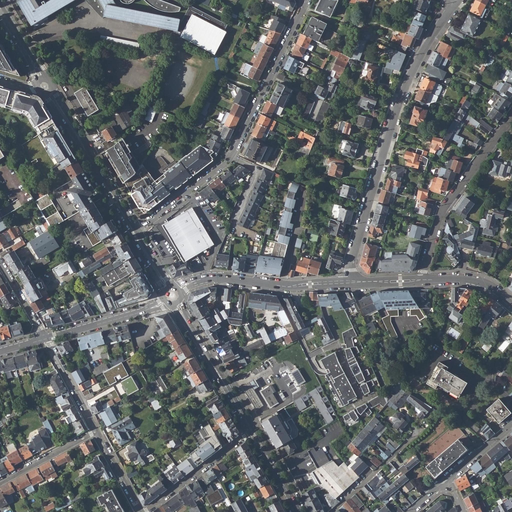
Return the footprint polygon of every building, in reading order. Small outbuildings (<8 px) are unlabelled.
[(182,36),(216,54),(227,33),(224,32),(228,25),(190,5),(183,21),(118,7),(116,4),(113,0),(32,0),(22,6),(35,27),(44,21),(43,20),(75,0),(99,0),(106,11),(105,17),(178,31),(183,34),(182,36)] [(120,0),(121,1),(123,2),(124,3),(127,4),(130,3),(133,2),(137,0),(144,0),(149,4),(155,9),(162,11),(170,13),(179,12),(181,8),(159,0),(120,0)] [(294,0),(281,0),(280,4),(287,7),(286,9),(292,11),(296,4),(294,0)] [(320,0),(316,11),(331,17),(338,1),(335,0),(320,0)] [(414,0),(411,7),(426,13),(431,0),(414,0)] [(475,0),(470,11),(480,16),(485,18),(489,11),(484,8),(486,5),(476,0),(475,0)] [(413,24),(422,28),(427,16),(417,12),(412,24),(413,24)] [(449,32),(463,38),(466,34),(473,37),(482,20),(479,18),(470,14),(460,31),(452,27),(449,32)] [(276,16),(272,15),(271,18),(274,20),(269,30),(270,30),(281,33),(286,25),(285,24),(286,20),(276,16)] [(313,17),(304,35),(312,39),(320,43),(327,46),(331,48),(338,33),(325,27),(327,24),(313,17)] [(422,28),(413,24),(412,24),(410,23),(406,34),(408,35),(416,38),(419,39),(423,29),(422,28)] [(360,36),(365,38),(367,32),(370,34),(370,32),(368,31),(363,29),(360,36)] [(264,44),(274,49),(281,33),(270,30),(264,44)] [(408,46),(413,48),(416,38),(408,35),(406,34),(405,34),(400,31),(397,37),(394,36),(394,38),(393,37),(391,41),(402,45),(407,48),(408,46)] [(446,36),(461,44),(463,38),(449,32),(446,36)] [(307,49),(312,39),(304,35),(301,34),(297,44),(306,48),(307,49)] [(139,51),(141,42),(101,35),(100,43),(139,51)] [(500,44),(503,46),(508,37),(505,35),(500,44)] [(359,40),(354,53),(361,56),(366,41),(364,40),(363,42),(359,40)] [(449,59),(450,60),(456,49),(442,42),(437,53),(443,57),(449,59)] [(0,70),(10,73),(16,70),(0,43),(0,70)] [(259,56),(268,60),(274,49),(264,44),(261,43),(260,44),(263,46),(258,55),(259,56)] [(292,54),(302,58),(304,53),(306,48),(297,44),(292,54)] [(389,68),(398,71),(399,71),(401,68),(406,55),(405,54),(400,52),(396,50),(389,68)] [(333,69),(341,73),(343,74),(350,57),(338,51),(336,54),(339,55),(333,69)] [(434,51),(427,62),(430,64),(436,67),(438,68),(441,69),(443,70),(449,59),(443,57),(437,53),(434,51)] [(492,52),(485,63),(488,64),(491,58),(493,55),(494,54),(492,52)] [(268,60),(259,56),(253,67),(263,71),(268,60)] [(290,56),(284,69),(294,74),(298,66),(302,68),(300,72),(306,75),(311,66),(290,56)] [(244,74),(258,81),(263,71),(253,67),(246,63),(243,69),(246,70),(244,74)] [(389,68),(370,63),(367,71),(369,71),(366,80),(376,83),(378,77),(376,77),(377,73),(382,75),(383,72),(400,77),(402,72),(399,71),(398,71),(389,68)] [(441,69),(438,68),(436,67),(430,64),(426,71),(430,73),(428,77),(430,78),(436,80),(436,79),(438,80),(440,81),(443,80),(444,80),(447,72),(443,70),(441,69)] [(503,75),(501,79),(504,80),(506,82),(511,85),(511,72),(509,70),(505,76),(503,75)] [(328,90),(335,93),(338,86),(340,80),(334,77),(328,90)] [(421,89),(434,95),(437,96),(437,95),(439,95),(442,88),(441,86),(436,83),(425,78),(421,89)] [(482,85),(489,89),(491,86),(479,78),(477,83),(481,85),(482,85)] [(511,95),(511,85),(506,82),(500,91),(511,98),(511,95)] [(270,102),(284,108),(291,93),(292,94),(294,89),(279,83),(270,102)] [(472,91),(477,94),(479,90),(478,89),(481,85),(477,83),(475,86),(472,91)] [(315,93),(325,98),(327,95),(333,97),(335,93),(328,90),(319,85),(315,93)] [(247,99),(249,96),(248,95),(250,92),(237,86),(235,90),(236,96),(234,102),(235,103),(245,108),(248,101),(247,99)] [(36,126),(36,128),(39,126),(42,132),(56,124),(42,102),(38,98),(0,87),(0,104),(15,108),(14,110),(15,111),(16,110),(23,112),(23,113),(24,113),(25,112),(25,111),(26,112),(28,112),(31,114),(33,117),(31,118),(32,120),(32,119),(36,126)] [(75,93),(88,116),(99,110),(85,87),(75,93)] [(416,99),(427,104),(428,101),(429,101),(431,98),(433,98),(434,95),(421,89),(416,99)] [(367,90),(365,94),(361,106),(372,110),(374,103),(376,104),(377,98),(376,98),(377,94),(367,90)] [(511,103),(496,94),(493,98),(494,101),(491,105),(491,106),(494,108),(502,114),(506,110),(505,109),(507,106),(508,107),(511,103)] [(460,106),(462,108),(466,100),(469,97),(466,95),(460,106)] [(300,116),(307,120),(315,102),(315,101),(314,99),(308,97),(300,116)] [(314,123),(321,126),(322,123),(325,115),(330,104),(330,103),(324,100),(314,123)] [(461,110),(466,113),(471,104),(466,100),(462,108),(461,110)] [(262,112),(271,116),(273,112),(280,116),(284,108),(270,102),(267,101),(262,112)] [(230,114),(239,119),(245,108),(235,103),(230,113),(230,114)] [(144,120),(151,122),(156,109),(150,107),(144,120)] [(411,125),(418,127),(420,122),(424,123),(428,111),(416,107),(414,113),(415,113),(411,125)] [(103,133),(108,141),(112,139),(113,141),(116,139),(115,137),(117,136),(112,126),(114,125),(118,131),(133,123),(124,108),(111,116),(107,120),(100,126),(99,125),(96,127),(100,134),(103,133)] [(502,114),(494,108),(491,113),(488,116),(497,123),(503,115),(502,114)] [(458,124),(461,126),(468,115),(466,113),(461,110),(456,118),(455,120),(454,121),(458,124)] [(194,124),(200,127),(205,116),(200,113),(194,124)] [(227,120),(224,125),(234,130),(239,119),(230,114),(227,120)] [(258,124),(272,131),(277,122),(262,115),(258,124)] [(357,125),(370,129),(373,119),(360,115),(357,125)] [(480,123),(490,131),(493,128),(481,119),(478,122),(480,123)] [(343,131),(350,134),(352,128),(351,128),(352,123),(340,120),(336,131),(342,133),(343,131)] [(453,133),(461,137),(462,135),(461,134),(454,131),(458,124),(454,121),(449,131),(453,133)] [(477,126),(488,135),(490,131),(480,123),(477,126)] [(78,161),(65,140),(56,124),(42,132),(41,133),(50,149),(51,150),(50,150),(52,155),(54,154),(59,163),(61,162),(65,169),(66,168),(68,167),(78,161)] [(224,139),(228,141),(234,130),(224,125),(221,124),(220,126),(223,128),(219,137),(224,139)] [(252,135),(261,139),(264,134),(268,136),(269,133),(276,136),(277,133),(272,131),(258,124),(252,135)] [(299,143),(311,149),(316,137),(301,131),(298,139),(293,136),(292,140),(299,143)] [(443,141),(447,142),(449,139),(459,143),(457,147),(463,149),(464,145),(462,144),(464,138),(461,137),(453,133),(449,131),(443,141)] [(220,147),(224,139),(219,137),(213,134),(206,148),(216,153),(218,154),(221,147),(220,147)] [(114,165),(125,182),(135,174),(140,166),(127,146),(131,144),(129,142),(126,144),(123,138),(116,143),(107,150),(106,151),(107,152),(109,151),(117,163),(114,165)] [(430,152),(435,154),(440,146),(444,148),(446,144),(448,145),(449,143),(447,142),(443,141),(434,138),(432,143),(435,144),(432,149),(431,148),(430,152)] [(265,141),(263,144),(253,139),(245,155),(256,160),(254,163),(263,168),(274,172),(284,150),(265,141)] [(102,143),(107,150),(116,143),(115,142),(114,143),(113,142),(111,143),(111,142),(108,143),(106,140),(102,143)] [(347,140),(343,154),(351,156),(355,157),(356,152),(358,153),(359,149),(357,149),(359,144),(347,140)] [(298,157),(306,161),(310,152),(311,150),(311,149),(299,143),(298,147),(301,148),(298,157)] [(181,162),(160,179),(170,192),(176,187),(177,189),(193,176),(191,175),(193,174),(194,175),(195,175),(196,174),(196,172),(197,171),(198,172),(215,159),(214,158),(217,156),(218,154),(216,153),(206,148),(202,146),(188,156),(187,155),(180,161),(181,162)] [(440,156),(444,148),(440,146),(435,154),(440,156)] [(421,155),(422,156),(423,154),(424,151),(417,149),(416,154),(407,151),(405,156),(409,158),(407,165),(418,168),(419,164),(426,167),(428,159),(423,156),(422,158),(421,155)] [(109,151),(107,152),(114,165),(117,163),(109,151)] [(329,174),(341,178),(344,167),(343,166),(345,160),(341,159),(331,156),(329,162),(332,163),(329,174)] [(457,172),(459,173),(463,163),(456,161),(454,160),(449,159),(446,169),(450,170),(457,172)] [(490,174),(499,176),(499,175),(506,177),(507,174),(511,175),(511,179),(511,160),(508,159),(507,163),(505,162),(504,165),(501,165),(501,166),(493,164),(490,174)] [(66,168),(72,178),(75,177),(84,171),(78,161),(68,167),(66,168)] [(150,210),(171,193),(170,192),(160,179),(157,181),(142,162),(140,166),(135,174),(125,182),(134,198),(140,208),(141,207),(145,213),(149,209),(150,210)] [(238,179),(238,180),(242,176),(250,169),(241,165),(232,172),(238,179)] [(391,179),(401,182),(403,176),(403,175),(404,172),(406,173),(407,170),(405,169),(405,168),(397,165),(396,168),(393,167),(392,171),(392,173),(393,174),(391,179)] [(438,177),(444,179),(450,181),(453,182),(457,172),(450,170),(446,169),(441,167),(438,177)] [(239,224),(249,229),(250,225),(254,217),(264,195),(263,194),(267,183),(269,184),(274,172),(263,168),(261,172),(262,172),(259,179),(257,179),(252,190),(254,190),(239,224)] [(232,183),(238,179),(232,172),(230,170),(220,178),(226,186),(231,182),(232,183)] [(75,177),(72,178),(76,185),(68,190),(80,210),(81,210),(93,202),(89,196),(96,192),(87,176),(84,171),(75,177)] [(442,190),(446,191),(447,191),(450,181),(444,179),(438,177),(434,176),(430,191),(441,194),(442,190)] [(210,186),(216,194),(226,186),(220,178),(210,186)] [(391,179),(389,178),(385,190),(391,192),(398,194),(401,182),(391,179)] [(258,263),(255,274),(260,275),(280,277),(284,260),(283,260),(285,254),(279,252),(280,249),(286,251),(290,237),(285,236),(288,228),(292,229),(294,224),(290,223),(293,213),(292,213),(293,208),(294,209),(296,200),(294,199),(296,193),(297,193),(300,184),(294,181),(289,191),(285,206),(286,206),(285,211),(284,210),(280,226),(281,226),(278,234),(280,234),(278,242),(276,241),(271,259),(260,256),(259,256),(258,263)] [(340,196),(353,199),(354,198),(355,197),(356,195),(355,193),(357,188),(344,184),(340,196)] [(199,194),(208,203),(213,200),(214,201),(219,197),(216,194),(210,186),(199,194)] [(429,190),(420,188),(417,200),(421,201),(427,202),(433,204),(436,205),(437,201),(428,198),(428,196),(427,196),(429,190)] [(379,202),(388,204),(391,192),(385,190),(382,189),(379,202)] [(46,190),(37,196),(39,199),(48,193),(46,190)] [(458,209),(466,216),(475,205),(466,198),(458,209)] [(417,213),(429,216),(433,204),(427,202),(421,201),(417,213)] [(93,202),(81,210),(90,225),(103,218),(93,202)] [(347,223),(350,224),(354,211),(341,207),(342,206),(335,204),(334,211),(335,211),(335,210),(340,211),(338,220),(347,223)] [(375,213),(386,217),(387,214),(389,207),(378,204),(375,213)] [(215,244),(192,207),(168,222),(166,219),(164,221),(166,223),(160,227),(165,233),(166,232),(183,259),(185,262),(191,259),(215,244)] [(483,233),(494,236),(496,231),(497,231),(498,225),(494,224),(496,216),(502,218),(504,213),(495,210),(493,215),(488,214),(487,220),(481,218),(479,227),(484,228),(483,233)] [(372,226),(383,229),(384,225),(387,226),(388,223),(390,218),(388,217),(386,217),(375,213),(372,226)] [(90,225),(89,226),(99,243),(103,241),(119,231),(116,226),(115,227),(111,221),(106,224),(103,218),(90,225)] [(42,222),(47,231),(49,229),(51,228),(46,219),(42,222)] [(342,238),(347,223),(338,220),(331,219),(329,227),(333,228),(331,234),(342,238)] [(160,227),(166,223),(164,221),(157,226),(185,262),(183,259),(166,232),(165,233),(160,227)] [(449,228),(447,223),(445,233),(446,235),(442,239),(448,246),(446,248),(446,252),(449,255),(447,256),(456,265),(462,258),(457,247),(456,245),(455,240),(449,228)] [(408,231),(407,235),(421,239),(422,234),(425,235),(427,228),(419,226),(412,224),(410,232),(408,231)] [(460,246),(473,250),(475,243),(477,235),(479,227),(473,224),(470,233),(467,232),(458,236),(459,239),(455,240),(456,245),(457,247),(460,246)] [(375,238),(376,234),(377,231),(380,232),(382,233),(384,229),(383,229),(372,226),(369,236),(375,238)] [(8,232),(10,236),(16,232),(13,227),(6,231),(6,233),(8,232)] [(29,241),(38,260),(47,254),(59,247),(49,229),(47,231),(29,241)] [(103,241),(105,244),(111,240),(114,245),(115,246),(125,240),(119,231),(103,241)] [(301,248),(304,239),(298,237),(295,246),(301,248)] [(105,244),(107,247),(110,253),(111,253),(110,251),(112,249),(111,247),(114,245),(111,240),(105,244)] [(110,251),(111,253),(127,243),(125,240),(115,246),(114,245),(111,247),(112,249),(110,251)] [(379,260),(376,273),(412,271),(412,269),(414,266),(416,267),(422,245),(410,242),(406,255),(403,255),(403,251),(392,252),(392,260),(379,260)] [(491,257),(495,258),(496,254),(498,248),(490,246),(490,244),(483,242),(482,245),(475,243),(473,250),(477,251),(476,254),(490,258),(491,257)] [(100,270),(103,274),(134,256),(127,243),(111,253),(110,253),(97,261),(93,264),(86,268),(78,273),(81,278),(86,275),(86,274),(91,271),(92,272),(110,260),(110,259),(115,255),(115,254),(118,252),(120,257),(116,260),(117,261),(111,265),(111,264),(100,270)] [(363,256),(375,259),(376,257),(374,257),(377,246),(366,243),(363,256)] [(14,250),(17,249),(14,245),(1,253),(3,257),(5,256),(14,250)] [(97,261),(110,253),(107,247),(94,255),(97,261)] [(14,250),(5,256),(15,273),(17,272),(24,268),(14,250)] [(51,261),(47,254),(38,260),(33,262),(37,269),(51,261)] [(215,265),(228,267),(229,256),(217,254),(215,265)] [(244,272),(255,274),(258,263),(259,256),(247,255),(247,256),(246,259),(244,272)] [(343,258),(333,255),(331,255),(327,267),(333,269),(333,268),(337,269),(339,263),(341,264),(343,258)] [(131,272),(133,275),(142,269),(135,257),(134,256),(103,274),(96,279),(99,283),(105,280),(108,286),(131,272)] [(360,264),(368,273),(370,273),(373,261),(375,261),(375,259),(363,256),(360,264)] [(89,258),(82,262),(86,268),(93,264),(89,258)] [(244,272),(246,259),(240,258),(235,258),(233,270),(244,272)] [(70,259),(55,268),(60,276),(65,273),(64,272),(69,269),(71,273),(77,270),(70,259)] [(171,272),(174,278),(193,272),(187,262),(184,265),(181,260),(169,267),(171,272)] [(310,264),(307,273),(318,275),(322,263),(311,260),(310,264)] [(310,264),(308,264),(303,262),(299,261),(297,271),(304,273),(303,276),(306,276),(307,273),(310,264)] [(17,272),(25,285),(35,279),(38,277),(35,272),(34,272),(30,264),(24,268),(17,272)] [(133,275),(130,277),(135,287),(125,293),(126,296),(114,302),(117,308),(146,300),(146,299),(147,299),(153,290),(153,288),(142,269),(133,275)] [(35,279),(25,285),(28,288),(23,291),(33,307),(41,301),(47,297),(49,296),(50,295),(48,292),(46,288),(43,281),(40,276),(38,277),(35,279)] [(85,285),(93,299),(100,295),(92,281),(85,285)] [(0,296),(1,298),(9,293),(4,284),(0,286),(0,296)] [(188,301),(191,305),(200,299),(204,296),(206,295),(210,293),(209,287),(192,292),(190,297),(188,301)] [(209,287),(210,293),(210,296),(212,301),(216,298),(217,288),(209,287)] [(147,299),(146,299),(146,300),(147,300),(148,299),(154,291),(154,289),(153,288),(153,290),(147,299)] [(448,309),(452,311),(454,308),(466,289),(464,289),(459,288),(452,288),(452,302),(448,309)] [(223,312),(218,309),(212,311),(217,319),(218,323),(229,318),(229,312),(232,290),(225,289),(224,301),(227,301),(226,309),(223,312)] [(420,308),(421,309),(430,308),(430,302),(429,303),(428,298),(425,299),(425,293),(428,293),(427,289),(409,290),(420,308)] [(449,316),(453,319),(455,318),(457,326),(464,324),(463,321),(465,321),(463,315),(461,316),(461,313),(460,313),(459,310),(463,304),(466,306),(468,302),(465,301),(472,290),(466,289),(454,308),(452,311),(449,316)] [(411,309),(420,308),(409,290),(401,291),(377,292),(371,296),(378,311),(386,307),(387,310),(399,309),(411,309)] [(268,336),(271,342),(276,340),(281,338),(282,337),(284,336),(294,331),(277,296),(250,292),(248,307),(279,312),(279,315),(284,327),(284,329),(282,330),(280,329),(279,331),(278,332),(275,331),(275,333),(268,336)] [(310,300),(316,299),(320,299),(318,294),(317,292),(310,292),(310,300)] [(1,298),(8,309),(16,303),(10,293),(1,298)] [(114,302),(111,297),(106,299),(105,297),(103,293),(100,295),(93,299),(102,312),(117,308),(114,302)] [(240,293),(238,308),(239,308),(238,313),(229,312),(229,318),(243,319),(246,294),(240,293)] [(341,298),(347,308),(351,306),(353,311),(355,312),(359,310),(356,302),(352,293),(346,293),(347,295),(341,298)] [(320,299),(321,307),(326,306),(332,306),(335,311),(344,309),(336,294),(324,294),(318,294),(320,299)] [(200,299),(204,305),(208,303),(204,296),(200,299)] [(283,296),(292,315),(299,312),(294,302),(294,303),(293,300),(292,301),(290,296),(283,296)] [(373,300),(371,296),(367,298),(366,296),(359,300),(365,315),(370,313),(371,314),(378,311),(373,300)] [(485,305),(482,308),(484,309),(482,312),(486,314),(487,314),(495,302),(490,297),(487,302),(486,302),(484,304),(485,305)] [(200,299),(191,305),(194,311),(204,305),(200,299)] [(33,307),(36,313),(44,308),(41,301),(33,307)] [(204,305),(194,311),(200,320),(210,314),(209,312),(210,311),(208,307),(212,305),(210,302),(208,303),(204,305)] [(480,326),(484,328),(491,316),(494,318),(497,315),(500,317),(505,310),(495,302),(487,314),(486,314),(480,326)] [(78,306),(69,312),(74,320),(87,317),(82,308),(78,303),(76,304),(78,306)] [(82,308),(87,317),(96,314),(95,312),(93,313),(91,308),(89,306),(88,304),(82,308)] [(353,311),(351,306),(347,308),(350,316),(360,311),(359,310),(355,312),(353,311)] [(420,308),(411,309),(411,315),(417,315),(421,320),(426,317),(421,309),(420,308)] [(59,313),(65,323),(74,320),(69,312),(68,311),(63,314),(61,310),(58,312),(59,313)] [(307,326),(318,320),(316,317),(304,323),(299,312),(292,315),(299,330),(307,326)] [(65,323),(59,313),(46,317),(49,327),(65,323)] [(162,339),(178,330),(173,321),(168,313),(155,317),(162,329),(157,331),(162,339)] [(214,321),(210,314),(200,320),(206,330),(216,325),(214,321)] [(391,316),(390,315),(382,319),(392,340),(398,338),(390,323),(391,316)] [(323,317),(318,320),(328,340),(333,338),(323,317)] [(217,348),(229,342),(226,335),(227,335),(225,330),(217,334),(216,330),(229,322),(229,321),(229,320),(229,319),(229,318),(218,323),(216,325),(206,330),(217,348)] [(257,322),(250,325),(251,329),(253,333),(255,332),(260,330),(257,322)] [(366,325),(370,334),(377,331),(373,322),(366,325)] [(1,330),(3,339),(12,337),(10,331),(13,330),(11,326),(10,323),(5,324),(5,327),(0,329),(1,330)] [(15,325),(11,326),(13,330),(14,337),(24,334),(22,324),(18,324),(15,325)] [(118,341),(131,338),(128,325),(121,327),(121,326),(115,328),(118,341)] [(310,332),(307,326),(299,330),(302,336),(310,332)] [(118,341),(115,328),(102,332),(105,343),(105,344),(111,343),(111,344),(118,342),(118,341)] [(260,332),(265,345),(271,342),(268,336),(265,328),(260,330),(255,332),(256,334),(260,332)] [(357,336),(353,328),(342,333),(345,345),(346,344),(347,349),(345,349),(348,363),(351,367),(350,367),(359,383),(366,380),(364,377),(370,374),(368,369),(362,372),(354,355),(360,352),(357,346),(355,347),(352,338),(357,336)] [(162,339),(161,339),(163,343),(168,340),(170,342),(171,341),(176,348),(186,343),(178,330),(162,339)] [(294,331),(284,336),(287,344),(298,339),(294,331)] [(79,338),(82,350),(90,348),(98,347),(98,346),(105,343),(102,332),(79,338)] [(217,348),(221,356),(231,351),(230,350),(229,350),(228,349),(237,344),(235,340),(232,341),(229,342),(217,348)] [(459,351),(463,353),(470,341),(468,340),(466,343),(465,342),(459,351)] [(57,346),(63,356),(74,350),(69,341),(59,344),(57,346)] [(184,352),(186,357),(192,354),(186,343),(176,348),(179,355),(184,352)] [(244,352),(245,354),(251,352),(248,346),(244,348),(242,349),(243,350),(244,352)] [(245,354),(244,352),(238,354),(236,350),(232,353),(231,351),(221,356),(226,364),(238,358),(245,354)] [(36,351),(27,353),(32,371),(41,369),(36,351)] [(100,354),(102,361),(109,359),(108,352),(100,354)] [(336,394),(343,407),(357,399),(350,386),(349,386),(347,383),(348,382),(340,367),(341,366),(339,362),(335,352),(327,356),(327,357),(321,360),(328,373),(325,375),(332,387),(330,388),(334,395),(336,394)] [(1,360),(5,372),(17,369),(17,370),(28,367),(24,354),(13,357),(14,358),(7,360),(7,359),(1,360)] [(113,364),(125,361),(123,356),(111,360),(113,364)] [(184,363),(191,375),(201,369),(194,357),(184,363)] [(226,364),(231,372),(242,367),(238,358),(226,364)] [(168,365),(170,369),(178,365),(175,360),(168,365)] [(438,385),(458,397),(467,383),(447,370),(449,367),(439,361),(437,365),(438,366),(430,379),(429,379),(426,383),(435,388),(438,385)] [(92,370),(95,377),(103,372),(109,369),(105,362),(92,370)] [(109,369),(103,372),(110,385),(117,381),(114,377),(119,374),(122,378),(129,374),(121,362),(109,369)] [(78,384),(86,380),(84,377),(82,373),(91,368),(89,364),(79,370),(72,373),(78,384)] [(191,375),(197,385),(207,379),(201,369),(191,375)] [(299,369),(292,373),(299,385),(306,381),(299,369)] [(501,377),(511,384),(511,375),(509,374),(509,375),(505,372),(503,374),(501,377)] [(48,378),(58,397),(68,391),(58,373),(48,378)] [(147,382),(155,396),(168,388),(160,375),(147,382)] [(97,381),(95,377),(79,386),(82,391),(87,388),(87,387),(97,381)] [(261,386),(256,378),(247,384),(242,387),(256,410),(261,407),(264,405),(254,390),(261,386)] [(203,391),(204,393),(213,388),(207,379),(197,385),(201,392),(203,391)] [(372,380),(360,386),(365,395),(370,392),(369,388),(375,385),(372,380)] [(261,391),(271,407),(279,403),(273,393),(276,391),(271,384),(261,391)] [(326,425),(333,420),(330,413),(334,411),(332,407),(328,409),(324,403),(328,401),(326,396),(322,398),(319,393),(323,390),(320,386),(293,402),(295,405),(297,404),(298,406),(297,406),(300,411),(306,407),(303,402),(308,398),(312,395),(313,397),(312,397),(315,402),(317,406),(317,405),(319,408),(318,408),(323,416),(324,416),(325,418),(323,419),(326,425)] [(400,388),(391,398),(388,396),(387,396),(385,392),(383,392),(384,394),(388,403),(390,401),(395,404),(400,398),(405,391),(400,388)] [(411,395),(405,391),(400,398),(405,403),(408,400),(411,395)] [(55,398),(62,412),(65,410),(75,405),(69,392),(58,397),(55,398)] [(85,397),(87,400),(93,397),(94,396),(92,392),(85,397)] [(376,397),(369,402),(372,408),(380,404),(383,407),(387,403),(383,394),(376,397)] [(408,400),(416,407),(417,406),(418,405),(419,403),(420,402),(421,401),(411,395),(408,400)] [(206,402),(214,414),(225,408),(218,396),(206,402)] [(150,402),(155,410),(161,406),(156,398),(150,402)] [(405,403),(400,398),(395,404),(398,407),(399,409),(405,403)] [(487,410),(499,423),(511,413),(499,398),(487,410)] [(95,400),(89,404),(95,415),(99,413),(104,409),(103,406),(100,401),(97,403),(95,400)] [(113,400),(103,406),(104,409),(112,405),(115,403),(113,400)] [(395,404),(390,401),(388,403),(386,404),(389,407),(391,406),(395,410),(398,407),(395,404)] [(418,415),(422,419),(432,408),(421,401),(420,402),(419,403),(418,405),(417,406),(416,407),(422,411),(420,414),(418,415)] [(359,412),(361,415),(364,411),(369,415),(372,412),(366,403),(356,408),(359,412)] [(65,410),(69,417),(71,417),(74,422),(82,417),(75,405),(65,410)] [(99,413),(106,427),(118,420),(115,415),(113,412),(115,411),(112,405),(104,409),(99,413)] [(214,414),(220,424),(230,417),(225,408),(214,414)] [(354,410),(343,416),(346,421),(352,418),(355,422),(359,417),(354,410)] [(5,416),(6,419),(12,417),(16,415),(15,411),(5,415),(5,416)] [(260,421),(277,449),(283,445),(292,440),(293,439),(287,429),(289,428),(281,414),(279,415),(277,411),(260,421)] [(396,423),(393,426),(401,433),(405,429),(404,428),(408,423),(403,419),(405,416),(401,412),(397,413),(393,417),(393,421),(396,423)] [(74,434),(75,436),(88,429),(82,417),(74,422),(72,423),(75,428),(74,434)] [(228,437),(231,441),(238,435),(239,432),(230,417),(220,424),(224,432),(224,433),(224,435),(225,435),(226,435),(228,437)] [(369,424),(378,433),(384,426),(385,425),(377,419),(375,417),(369,424)] [(111,429),(120,445),(129,441),(124,433),(135,427),(130,418),(111,429)] [(47,420),(43,422),(46,427),(49,433),(53,430),(47,420)] [(466,425),(475,433),(479,429),(470,421),(466,425)] [(422,462),(434,477),(442,471),(442,472),(461,457),(460,456),(467,450),(466,448),(472,443),(455,423),(418,454),(424,461),(422,462)] [(197,467),(209,458),(223,447),(209,424),(203,428),(208,435),(196,443),(199,447),(190,454),(191,456),(193,459),(197,467)] [(361,432),(371,441),(373,439),(375,437),(377,435),(379,436),(380,434),(378,433),(369,424),(361,432)] [(481,430),(489,438),(495,433),(491,430),(486,424),(481,430)] [(387,428),(384,426),(378,433),(380,434),(381,435),(387,428)] [(40,433),(33,437),(31,442),(27,444),(28,445),(32,453),(38,450),(37,448),(39,447),(41,451),(47,447),(45,442),(52,438),(51,437),(50,434),(49,433),(46,427),(39,431),(40,433)] [(178,435),(182,440),(192,434),(189,429),(178,435)] [(52,438),(56,447),(60,444),(54,432),(50,434),(51,437),(52,438)] [(358,436),(368,444),(371,441),(361,432),(358,436)] [(506,437),(502,440),(511,451),(511,450),(511,435),(508,439),(506,437)] [(361,452),(366,446),(368,444),(358,436),(352,442),(351,443),(361,452)] [(174,448),(182,444),(178,437),(170,441),(174,448)] [(81,445),(86,455),(96,450),(90,439),(81,445)] [(388,442),(396,449),(400,445),(396,441),(394,442),(391,439),(388,442)] [(125,453),(129,460),(131,459),(132,458),(134,461),(136,464),(140,461),(143,465),(155,459),(153,455),(152,454),(147,457),(146,455),(147,454),(148,452),(147,450),(144,449),(142,450),(137,440),(128,445),(131,449),(129,451),(125,453)] [(289,455),(294,452),(293,450),(296,448),(292,440),(283,445),(289,455)] [(389,449),(393,452),(396,449),(388,442),(387,443),(388,444),(387,445),(390,448),(389,449)] [(239,451),(243,460),(252,455),(245,443),(235,450),(236,453),(239,451)] [(348,447),(358,456),(361,452),(351,443),(348,447)] [(494,448),(487,453),(493,460),(494,463),(503,455),(506,461),(511,457),(508,452),(500,443),(494,449),(494,448)] [(28,445),(18,450),(23,460),(33,455),(32,453),(28,445)] [(8,456),(13,465),(23,460),(18,450),(16,448),(12,450),(13,453),(8,456)] [(329,493),(336,499),(360,477),(358,475),(351,467),(350,468),(348,466),(344,461),(340,466),(332,460),(329,461),(322,448),(315,452),(311,454),(318,467),(317,468),(311,471),(319,484),(323,487),(329,491),(329,493)] [(52,460),(58,473),(61,471),(58,466),(62,463),(64,466),(72,461),(67,452),(52,460)] [(494,463),(493,460),(487,453),(482,458),(483,459),(479,462),(484,470),(486,473),(487,474),(496,466),(494,463)] [(310,455),(317,468),(318,467),(311,454),(310,455)] [(243,460),(247,467),(256,461),(252,455),(243,460)] [(3,462),(8,472),(15,469),(13,465),(8,456),(1,459),(3,462)] [(85,470),(88,476),(94,472),(101,469),(104,467),(98,456),(94,458),(95,460),(87,465),(88,468),(85,470)] [(191,456),(177,467),(184,476),(197,467),(193,459),(191,456)] [(351,467),(358,475),(369,466),(367,464),(358,456),(348,466),(350,468),(351,467)] [(370,460),(378,467),(382,463),(374,456),(370,460)] [(402,473),(403,474),(404,474),(419,461),(415,456),(404,465),(403,464),(398,468),(402,473)] [(0,476),(8,472),(3,462),(1,459),(0,457),(0,476)] [(40,467),(45,476),(47,480),(52,477),(50,473),(55,470),(50,461),(40,467)] [(217,464),(222,472),(225,471),(227,469),(221,461),(217,464)] [(246,471),(251,480),(252,481),(264,474),(256,461),(247,467),(245,467),(247,470),(246,471)] [(479,462),(478,461),(471,467),(475,471),(468,477),(471,485),(475,483),(474,480),(480,474),(481,476),(486,473),(484,470),(479,462)] [(164,473),(164,474),(167,472),(173,468),(172,466),(175,464),(174,462),(167,467),(168,469),(163,473),(164,473)] [(177,467),(175,464),(172,466),(173,468),(167,472),(164,474),(169,480),(173,485),(175,484),(184,476),(177,467)] [(217,464),(212,467),(216,475),(217,477),(218,478),(223,475),(222,472),(217,464)] [(104,474),(107,480),(114,477),(108,465),(104,467),(101,469),(94,472),(97,477),(104,474)] [(216,475),(212,467),(202,475),(197,479),(197,480),(203,491),(211,505),(223,498),(218,488),(214,491),(210,482),(217,477),(216,475)] [(27,474),(33,485),(43,479),(37,468),(27,474)] [(127,474),(129,478),(138,473),(136,469),(127,474)] [(164,474),(164,473),(161,475),(158,477),(161,482),(148,491),(149,491),(155,499),(173,485),(169,480),(164,474)] [(24,492),(30,488),(30,489),(34,487),(33,485),(27,474),(16,480),(12,481),(17,491),(19,490),(23,498),(27,497),(24,492)] [(259,486),(260,488),(269,483),(264,474),(252,481),(254,483),(253,483),(256,488),(259,486)] [(393,483),(397,488),(406,481),(408,483),(410,482),(404,474),(403,474),(397,479),(393,483)] [(367,483),(371,487),(379,479),(376,475),(367,483)] [(456,481),(460,490),(471,485),(468,477),(466,475),(456,481)] [(375,492),(383,484),(379,479),(371,487),(373,489),(373,490),(375,492)] [(199,493),(203,491),(197,480),(192,484),(191,483),(187,487),(188,490),(194,500),(201,495),(199,493)] [(2,491),(5,497),(8,503),(9,504),(14,502),(11,494),(15,491),(10,482),(0,488),(2,491)] [(385,490),(389,486),(386,482),(383,484),(375,492),(378,496),(385,490)] [(260,488),(268,502),(277,497),(269,483),(260,488)] [(368,493),(374,500),(378,496),(375,492),(373,490),(373,489),(371,487),(367,483),(362,488),(367,494),(368,493)] [(389,495),(394,500),(396,499),(395,497),(396,496),(393,492),(397,488),(393,483),(389,486),(385,490),(389,495)] [(315,492),(323,487),(319,484),(302,495),(310,511),(328,511),(332,509),(328,502),(325,503),(326,505),(324,505),(325,507),(323,508),(315,492)] [(124,511),(112,489),(104,494),(100,487),(82,497),(90,511),(99,511),(105,509),(106,511),(124,511)] [(194,500),(188,490),(181,496),(187,507),(195,502),(194,500)] [(385,498),(389,495),(385,490),(378,496),(385,504),(388,502),(385,498)] [(0,492),(0,507),(8,503),(5,497),(2,491),(0,492)] [(143,505),(146,505),(155,499),(149,491),(146,493),(145,492),(138,496),(143,505)] [(355,494),(361,501),(364,499),(358,491),(355,494)] [(463,496),(464,499),(474,493),(473,491),(463,496)] [(253,492),(240,499),(244,505),(256,498),(253,492)] [(321,495),(325,503),(328,502),(332,509),(340,502),(338,502),(336,499),(329,493),(321,495)] [(479,502),(474,493),(464,499),(469,508),(479,502)] [(500,496),(503,503),(508,500),(504,493),(500,496)] [(342,511),(346,509),(348,511),(360,511),(361,511),(359,508),(364,504),(361,501),(355,494),(350,499),(351,500),(349,502),(348,501),(338,509),(340,511),(342,511)] [(163,505),(166,511),(169,511),(172,510),(173,511),(183,504),(176,495),(163,505)] [(402,501),(408,508),(411,505),(410,503),(406,498),(402,501)] [(71,499),(61,505),(63,508),(73,503),(73,502),(71,499)] [(247,511),(244,505),(240,499),(232,503),(236,511),(247,511)] [(503,503),(507,509),(511,506),(511,502),(511,501),(510,499),(508,500),(503,503)] [(285,511),(279,501),(269,506),(272,511),(268,511),(267,510),(266,511),(265,509),(259,511),(285,511)] [(432,507),(436,511),(440,511),(445,509),(446,502),(439,501),(432,507)] [(483,511),(479,502),(469,508),(470,511),(483,511)] [(45,508),(46,511),(47,511),(51,510),(56,508),(56,507),(54,503),(45,508)] [(499,508),(501,511),(508,511),(507,509),(503,503),(496,507),(497,509),(499,508)]
